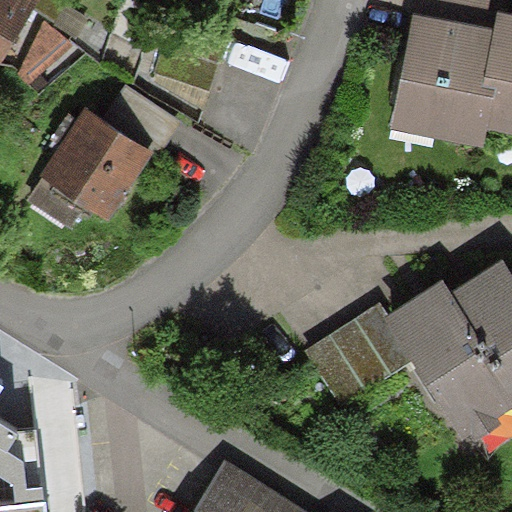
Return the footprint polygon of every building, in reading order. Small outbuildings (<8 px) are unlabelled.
[(0,0),(0,55),(32,0),(0,0)] [(511,17),(498,15),(495,30),(487,28),(492,1),(488,0),(425,0),(421,20),(415,19),(394,125),(483,142),(486,130),(511,134),(511,17)] [(77,43),(48,19),(20,70),(32,81),(77,43)] [(100,117),(84,107),(39,178),(45,181),(32,200),(68,223),(79,205),(107,222),(153,149),(157,152),(177,122),(120,86),(100,117)] [(511,266),(509,262),(451,296),(511,393),(511,266)] [(389,317),(413,358),(465,439),(473,434),(478,442),(505,425),(502,419),(511,412),(511,393),(451,296),(444,284),(389,317)] [(389,317),(382,305),(304,352),(336,404),(413,358),(389,317)] [(16,505),(46,501),(37,430),(19,433),(3,423),(0,426),(0,476),(14,485),(16,505)] [(308,511),(228,459),(192,511),(308,511)] [(0,511),(47,511),(46,501),(16,505),(0,506),(0,511)]
